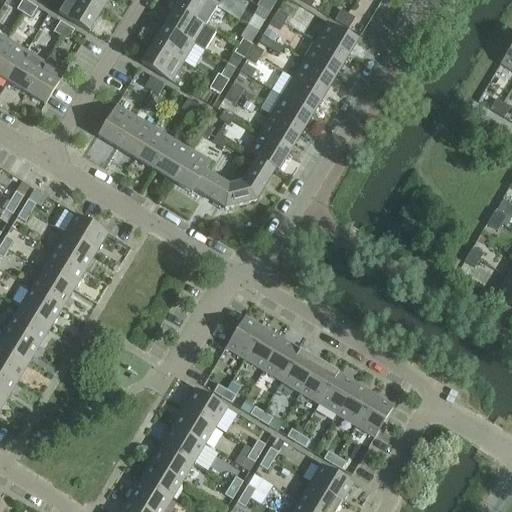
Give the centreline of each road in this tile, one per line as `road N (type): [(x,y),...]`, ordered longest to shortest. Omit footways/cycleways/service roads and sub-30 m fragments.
road 1 (residential): [(237,271),(268,253),(299,211),(422,0)]
road 2 (residential): [(237,271),(431,388),(436,403)]
road 3 (residential): [(51,160),(237,271)]
road 4 (residential): [(51,160),(145,0)]
road 5 (residential): [(382,511),(391,476),(436,403)]
